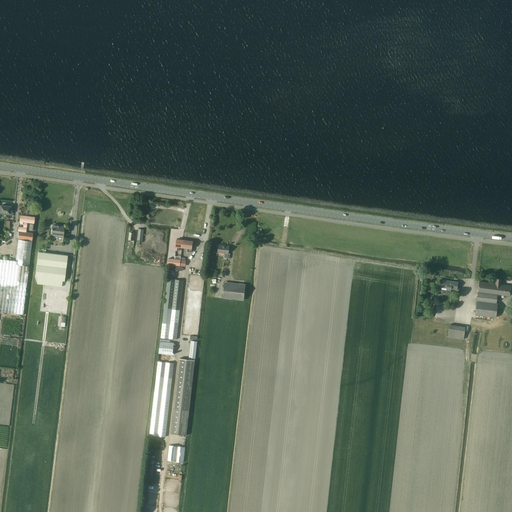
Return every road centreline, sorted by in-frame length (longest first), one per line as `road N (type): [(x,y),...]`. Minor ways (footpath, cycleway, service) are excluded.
road 1 (secondary): [(0,166),(511,237)]
road 2 (track): [(468,318),(450,511)]
